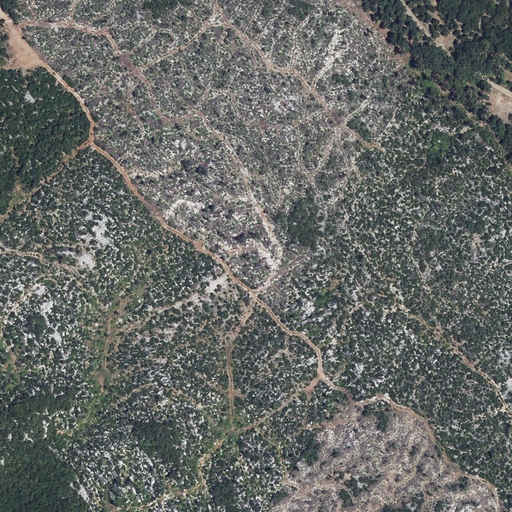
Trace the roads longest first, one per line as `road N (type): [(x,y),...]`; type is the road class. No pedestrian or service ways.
road 1 (track): [(499,511),(493,485),(447,461),(426,423),(376,398),(357,403),(320,373),(318,349),(289,333),(247,287),(131,193),(113,162),(88,142),(91,115),(0,13)]
road 2 (unclassified): [(400,0),(454,61),(511,94)]
